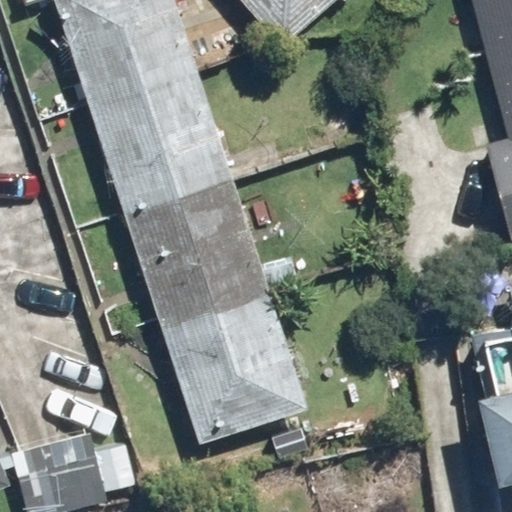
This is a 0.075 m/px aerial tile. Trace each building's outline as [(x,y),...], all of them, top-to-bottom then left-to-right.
[(72,0),(197,433),(312,400),(197,0),(72,0)] [(254,0),(287,38),(330,0),(254,0)] [(511,0),(481,0),(511,120),(511,125),(490,131),(511,217),(511,0)] [(511,326),(478,334),(509,472),(511,470),(511,326)] [(170,396),(129,411),(152,473),(193,458),(170,396)] [(0,399),(0,472),(25,462),(0,399)]
